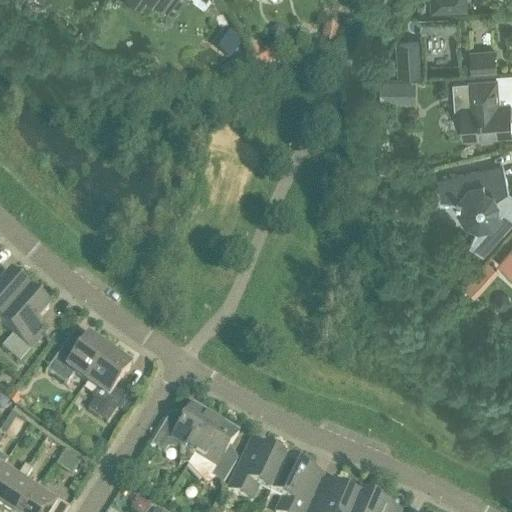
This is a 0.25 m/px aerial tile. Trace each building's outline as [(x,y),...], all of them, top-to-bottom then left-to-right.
[(129,0),(141,8),(147,0),(151,0),(162,8),(167,0),(129,0)] [(430,0),(431,13),(468,11),(467,0),(430,0)] [(459,28),(439,28),(438,56),(458,57),(459,28)] [(225,29),(212,47),(231,60),(244,43),(225,29)] [(421,41),(396,42),(398,76),(423,74),(421,41)] [(253,56),(257,62),(259,68),(270,62),(271,63),(281,57),(276,47),(267,52),(265,49),(253,56)] [(470,49),(472,73),(497,71),(496,48),(470,49)] [(511,71),(504,71),(503,98),(511,98),(511,71)] [(482,136),(511,134),(510,104),(498,104),(496,79),(470,81),(469,81),(452,83),(454,109),(462,108),(464,137),(468,137),(468,140),(482,139),(482,136)] [(415,81),(379,81),(380,102),(416,101),(415,81)] [(412,135),(402,142),(411,153),(420,146),(412,135)] [(426,168),(390,178),(393,191),(430,182),(426,168)] [(482,254),(511,219),(511,190),(509,188),(506,177),(487,181),(485,175),(479,171),(438,180),(442,199),(460,201),(459,209),(466,221),(477,226),(470,243),(482,254)] [(0,322),(1,323),(0,323),(0,325),(29,293),(9,275),(0,285),(0,322)] [(29,293),(0,325),(12,336),(1,349),(19,364),(42,338),(31,329),(48,310),(29,293)] [(493,299),(493,305),(498,309),(504,308),(508,304),(508,298),(503,294),(497,294),(493,299)] [(66,387),(74,376),(87,385),(109,354),(88,339),(79,351),(68,343),(46,373),(66,387)] [(109,354),(87,385),(96,392),(91,399),(94,402),(87,411),(107,425),(123,402),(112,394),(130,369),(109,354)] [(13,394),(7,401),(16,408),(22,401),(13,394)] [(9,404),(0,397),(0,410),(2,412),(9,404)] [(168,418),(151,447),(164,455),(167,450),(179,450),(179,467),(186,467),(187,467),(214,423),(206,418),(208,415),(193,405),(180,426),(168,418)] [(214,423),(187,467),(207,488),(215,482),(223,486),(237,462),(230,448),(238,433),(223,424),(221,427),(214,423)] [(251,503),(258,489),(270,494),(286,460),(250,443),(227,492),(251,503)] [(286,460),(270,494),(282,500),(275,511),(306,511),(322,478),(286,460)] [(27,479),(31,471),(24,467),(19,474),(27,479)] [(19,483),(16,481),(1,471),(0,472),(0,508),(2,509),(19,483)] [(322,478),(306,511),(353,511),(361,495),(360,494),(358,498),(335,488),(324,511),(311,505),(323,478),(322,478)] [(75,496),(81,486),(75,482),(68,491),(75,496)] [(25,511),(37,495),(23,485),(19,483),(2,509),(5,511),(25,511)] [(66,511),(68,509),(40,490),(37,495),(25,511),(66,511)] [(361,495),(353,511),(384,511),(382,511),(385,505),(361,495)]
